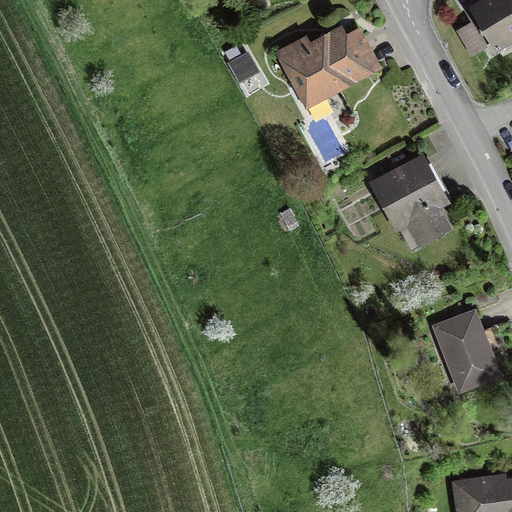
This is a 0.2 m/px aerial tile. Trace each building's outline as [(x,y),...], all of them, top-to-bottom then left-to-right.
[(487,0),(473,9),(495,46),(511,35),(511,5),(509,0),(487,0)] [(306,39),(280,53),(307,104),(376,68),(358,33),(344,41),(338,30),(309,45),(306,39)] [(422,160),(376,184),(397,224),(406,219),(419,244),(448,229),(435,205),(444,201),(422,160)] [(474,312),(436,326),(459,389),(497,375),(474,312)] [(503,477),(455,484),(459,511),(511,511),(511,481),(504,483),(503,477)]
